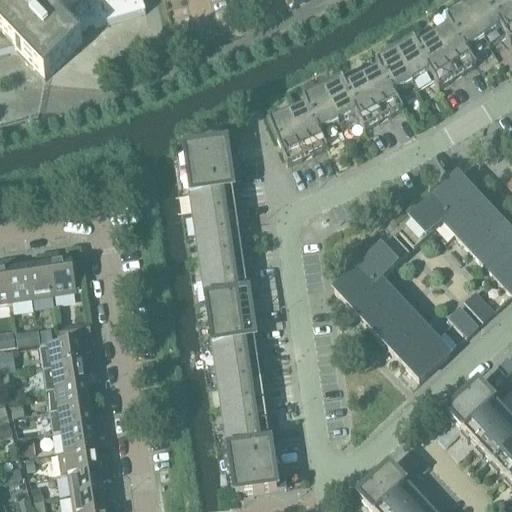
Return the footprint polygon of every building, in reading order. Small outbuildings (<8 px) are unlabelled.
[(0,0),(0,57),(15,53),(44,84),(82,48),(72,37),(145,16),(140,0),(0,0)] [(281,0),(288,13),(312,0),(281,0)] [(482,2),(481,3),(511,45),(511,44),(511,11),(504,0),(485,0),(482,2)] [(464,14),(489,52),(490,52),(489,51),(506,39),(510,46),(511,45),(481,3),(465,15),(464,14)] [(464,15),(447,26),(474,70),(476,69),(471,62),(488,52),(489,53),(489,52),(464,14),(463,15),(464,15)] [(446,27),(430,37),(457,81),(474,70),(447,26),(446,27)] [(414,47),(412,48),(440,92),(457,81),(430,37),(414,47)] [(395,57),(394,58),(417,98),(418,97),(417,96),(434,86),(439,93),(440,92),(412,48),(395,58),(395,57)] [(394,59),(377,68),(401,114),(402,113),(399,106),(416,97),(417,98),(394,58),(394,59)] [(376,69),(359,78),(383,124),(401,114),(377,68),(375,69),(376,69)] [(342,87),(341,87),(365,133),(383,124),(359,78),(342,87)] [(323,96),(322,96),(342,137),(343,137),(342,136),(360,127),(364,134),(365,133),(341,87),(323,97),(323,96)] [(322,97),(304,105),(325,153),(327,152),(323,145),(341,137),(342,138),(342,137),(322,96),(322,97)] [(303,106),(286,114),(307,161),(325,153),(304,105),(303,106)] [(266,123),(287,169),(287,170),(307,161),(286,114),(268,122),(266,123)] [(184,155),(188,178),(229,172),(227,162),(237,160),(235,148),(184,155)] [(188,178),(191,199),(242,192),(241,187),(231,188),(229,172),(188,178)] [(413,254),(442,227),(441,226),(472,198),(457,182),(398,237),(413,254)] [(191,199),(194,221),(245,213),(244,208),(234,209),(233,201),(243,199),(242,192),(191,199)] [(441,226),(442,227),(455,241),(486,212),(472,198),(441,226)] [(455,241),(469,256),(500,227),(486,212),(455,241)] [(194,221),(197,242),(248,235),(247,229),(238,231),(236,222),(246,220),(245,213),(194,221)] [(469,256),(483,271),(511,243),(511,240),(500,227),(469,256)] [(197,242),(200,263),(251,256),(250,251),(241,252),(239,243),(249,242),(248,235),(197,242)] [(334,297),(349,313),(379,284),(380,285),(409,258),(393,241),(334,297)] [(511,243),(483,271),(497,286),(511,271),(511,243)] [(200,263),(204,285),(254,277),(253,272),(244,273),(243,265),(252,263),(251,256),(200,263)] [(58,257),(47,258),(53,301),(76,298),(71,266),(59,268),(58,257)] [(38,271),(27,272),(32,304),(53,301),(47,258),(36,260),(38,271)] [(15,263),(4,265),(10,307),(32,304),(27,272),(17,274),(15,263)] [(0,309),(10,307),(4,265),(0,265),(0,309)] [(511,271),(497,286),(511,301),(511,271)] [(204,285),(207,306),(257,299),(257,293),(247,295),(246,286),(255,285),(254,277),(204,285)] [(349,313),(362,327),(393,299),(380,285),(379,284),(349,313)] [(464,308),(469,313),(481,302),(476,297),(464,308)] [(207,306),(210,327),(251,321),(249,307),(258,306),(257,299),(207,306)] [(362,327),(376,342),(407,314),(393,299),(362,327)] [(469,313),(473,318),(485,307),(481,302),(469,313)] [(473,318),(478,323),(490,312),(485,307),(473,318)] [(447,323),(452,328),(464,317),(459,312),(447,323)] [(490,312),(478,323),(483,328),(495,317),(490,312)] [(376,342),(390,357),(421,329),(407,314),(376,342)] [(452,328),(457,333),(469,322),(464,317),(452,328)] [(210,327),(213,349),(264,341),(263,334),(253,335),(251,321),(210,327)] [(457,333),(461,338),(473,327),(469,322),(457,333)] [(473,327),(461,338),(466,344),(478,332),(473,327)] [(90,340),(88,328),(59,333),(61,344),(90,340)] [(390,357),(404,372),(435,344),(421,329),(390,357)] [(38,348),(36,334),(14,337),(16,352),(38,348)] [(38,334),(36,334),(38,348),(48,347),(47,337),(38,338),(38,334)] [(0,339),(0,353),(15,352),(13,337),(0,339)] [(213,349),(216,370),(267,363),(266,355),(256,356),(255,348),(264,346),(264,341),(213,349)] [(39,352),(43,374),(83,368),(82,358),(93,356),(91,344),(39,352)] [(435,344),(404,372),(419,388),(449,359),(435,344)] [(0,359),(0,371),(1,378),(12,377),(9,358),(0,359)] [(216,370),(219,392),(270,384),(269,376),(259,378),(258,369),(268,368),(267,363),(216,370)] [(511,368),(507,363),(498,372),(506,380),(511,374),(511,368)] [(43,374),(46,396),(98,388),(96,377),(85,379),(83,368),(43,374)] [(3,381),(5,392),(15,391),(13,379),(3,381)] [(219,392),(222,413),(273,405),(272,398),(262,399),(261,390),(271,389),(270,384),(219,392)] [(46,396),(49,417),(90,411),(88,400),(99,399),(98,388),(46,396)] [(459,437),(493,406),(478,390),(444,421),(452,430),(455,427),(462,434),(459,437)] [(474,453),(507,422),(498,403),(497,402),(493,406),(459,437),(467,445),(470,443),(477,450),(474,453)] [(222,413),(226,434),(276,427),(275,419),(266,421),(264,412),(274,410),(273,405),(222,413)] [(52,439),(61,437),(104,431),(102,420),(92,421),(90,411),(49,417),(52,439)] [(488,469),(489,469),(511,446),(511,418),(507,422),(474,453),(482,461),(484,459),(491,466),(488,469)] [(226,434),(229,456),(279,448),(278,441),(269,442),(267,433),(277,432),(276,427),(226,434)] [(61,437),(64,458),(96,454),(95,443),(106,441),(104,431),(61,437)] [(20,445),(22,453),(28,451),(27,444),(20,445)] [(503,484),(503,485),(511,476),(511,446),(489,469),(496,477),(499,474),(506,482),(503,484)] [(229,456),(232,477),(273,471),(271,455),(280,453),(279,448),(229,456)] [(60,481),(68,480),(111,473),(109,462),(98,464),(96,454),(64,458),(57,460),(60,481)] [(273,471),(232,477),(235,500),(286,492),(284,480),(274,481),(273,471)] [(358,502),(367,511),(378,511),(406,486),(403,489),(396,482),(399,479),(392,471),(358,502)] [(68,480),(71,501),(103,496),(101,486),(112,484),(111,473),(68,480)] [(511,476),(503,485),(511,493),(511,491),(511,476)] [(410,511),(421,502),(418,505),(411,497),(414,495),(406,486),(378,511),(410,511)] [(71,501),(72,511),(116,511),(115,505),(105,507),(103,496),(71,501)] [(427,511),(429,510),(421,502),(410,511),(427,511)]
